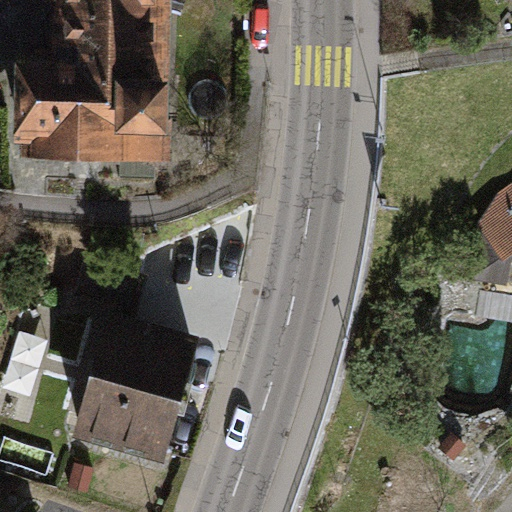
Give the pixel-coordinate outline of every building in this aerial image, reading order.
[(177,0),(54,0),(53,76),(21,75),(19,153),(36,154),(36,166),(120,167),(120,183),(157,183),(158,168),(175,169),(177,0)] [(511,185),(499,195),(477,229),(503,264),(511,257),(511,185)] [(148,278),(87,262),(76,302),(137,319),(148,278)] [(204,348),(111,322),(76,448),(169,473),(204,348)] [(452,435),(439,450),(455,463),(468,449),(452,435)] [(94,471),(75,466),(69,489),(88,495),(94,471)]
